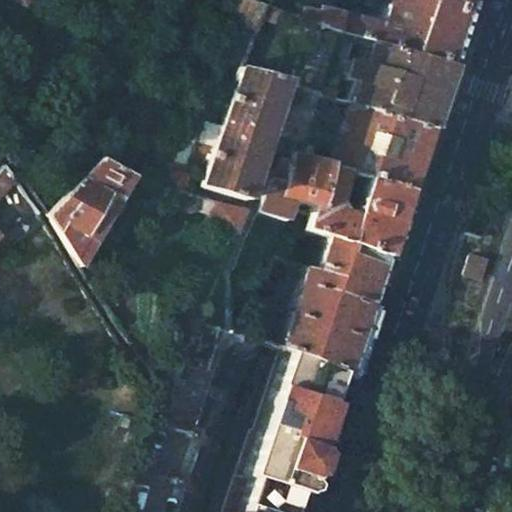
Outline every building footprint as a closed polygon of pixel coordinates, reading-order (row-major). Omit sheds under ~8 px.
[(244,0),(236,0),(227,21),(260,36),(271,11),(244,0)] [(299,9),(295,19),(317,26),(333,31),(349,36),(365,41),(441,67),(458,17),(462,4),(463,0),(382,0),(374,25),(355,18),(348,17),(341,14),(333,12),(331,11),(315,6),(313,13),(301,9),(299,9)] [(333,31),(312,94),(328,99),(349,36),(333,31)] [(351,82),(344,105),(420,131),(429,106),(441,67),(365,41),(358,63),(345,58),(339,78),(351,82)] [(237,68),(196,187),(238,201),(261,132),(276,90),(289,94),(292,88),(278,82),(238,69),(237,68)] [(289,94),(274,132),(292,138),(308,102),(312,94),(292,88),(289,94)] [(325,166),(400,190),(406,173),(410,162),(420,131),(344,105),(334,137),(332,144),(325,166)] [(111,147),(98,159),(108,165),(120,154),(114,149),(111,147)] [(252,206),(249,211),(279,221),(286,199),(307,205),(319,164),(310,161),(298,157),(290,155),(285,154),(283,153),(281,162),(273,159),(263,179),(252,206)] [(98,159),(43,215),(77,268),(129,178),(108,165),(98,159)] [(307,205),(300,228),(304,230),(323,236),(378,255),(390,220),(400,190),(325,166),(319,164),(307,205)] [(2,165),(0,167),(0,239),(30,207),(2,165)] [(200,200),(196,213),(209,217),(207,226),(229,232),(237,211),(232,209),(200,200)] [(302,268),(297,283),(361,306),(371,278),(378,255),(323,236),(311,271),(302,268)] [(482,257),(464,252),(458,271),(477,277),(482,257)] [(297,283),(277,344),(283,347),(335,370),(339,372),(351,336),(361,306),(297,283)] [(262,337),(264,325),(258,323),(255,333),(262,337)] [(283,347),(227,511),(270,511),(266,511),(275,483),(294,489),(299,491),(314,446),(317,437),(312,435),(316,425),(320,427),(329,402),(325,401),(335,370),(283,347)] [(266,511),(270,511),(286,511),(294,489),(275,483),(266,511)] [(178,511),(184,492),(166,487),(159,511),(178,511)]
